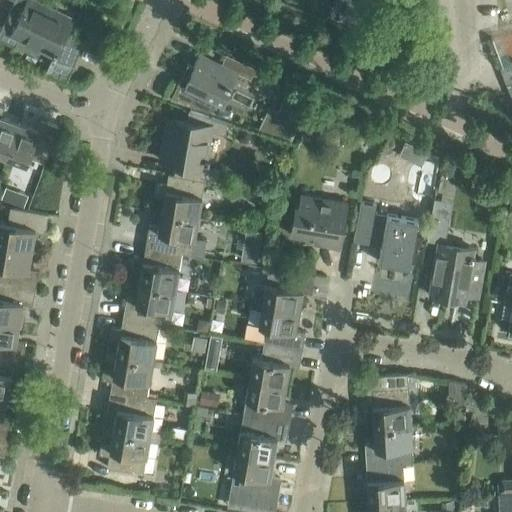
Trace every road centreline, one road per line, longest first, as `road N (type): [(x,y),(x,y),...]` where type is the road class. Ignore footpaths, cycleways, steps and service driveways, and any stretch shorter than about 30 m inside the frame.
road 1 (residential): [(44,497),(104,114)]
road 2 (residential): [(304,511),(326,370),(342,345),(511,371)]
road 3 (residential): [(104,114),(160,0)]
